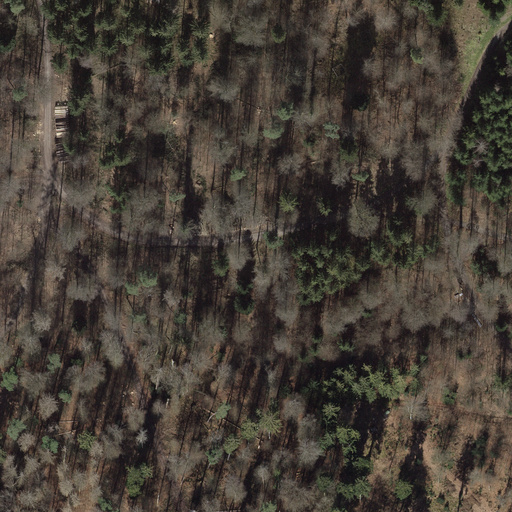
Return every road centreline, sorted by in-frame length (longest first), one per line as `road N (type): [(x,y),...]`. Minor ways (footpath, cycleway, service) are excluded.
road 1 (track): [(362,208),(255,238),(130,238),(75,205),(52,174)]
road 2 (track): [(511,23),(482,64),(445,151),(362,208)]
road 3 (track): [(511,345),(486,314),(440,217),(445,151)]
road 4 (track): [(52,174),(31,277),(0,339)]
road 5 (track): [(52,174),(40,0)]
